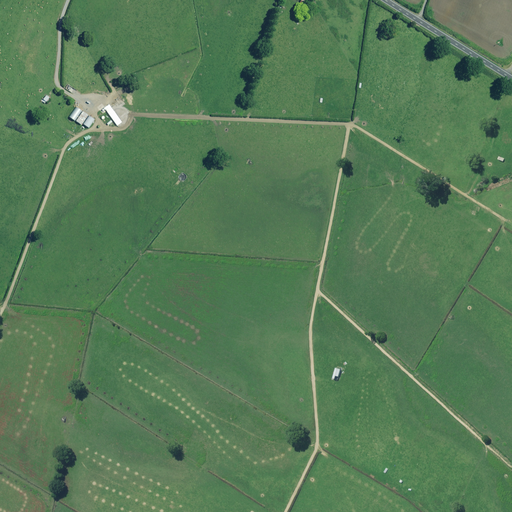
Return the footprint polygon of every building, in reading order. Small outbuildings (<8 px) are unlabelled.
[(121,122),(108,104),(104,108),(116,125),(121,122)] [(81,111),(76,107),(69,117),(74,120),(81,111)] [(28,118),(14,111),(11,119),(24,126),(28,118)] [(88,115),(82,111),(75,121),(81,125),(88,115)] [(94,119),(88,116),(83,124),(88,128),(94,119)]
